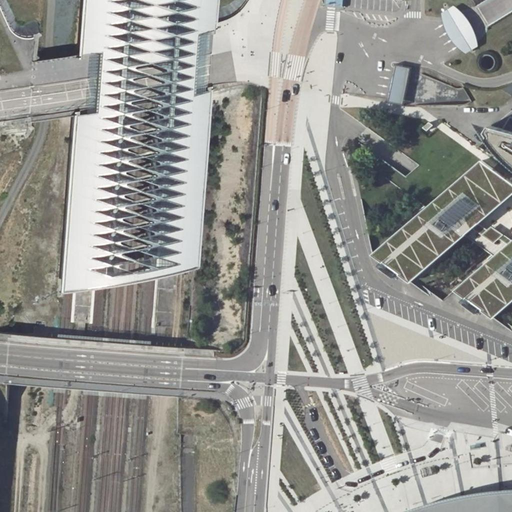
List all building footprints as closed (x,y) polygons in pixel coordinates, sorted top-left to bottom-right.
[(73,0),(70,51),(83,48),(81,71),(79,101),(78,107),(63,110),(52,287),(68,285),(99,282),(120,277),(132,274),(150,271),(181,267),(190,265),(205,85),(181,88),(181,82),(183,54),(184,36),(184,28),(209,24),(210,0),(73,0)] [(464,52),(476,45),(475,39),(472,29),(466,20),(461,13),(452,6),(440,13),(443,22),(447,33),(454,43),(464,52)] [(386,102),(401,105),(408,68),(393,65),(386,102)] [(511,132),(483,124),(479,130),(482,134),(479,137),(490,150),(499,159),(510,169),(511,169),(511,132)] [(465,236),(511,195),(511,181),(482,160),(371,255),(411,283),(465,236)] [(511,301),(511,240),(493,257),(454,290),(493,318),(511,301)]
